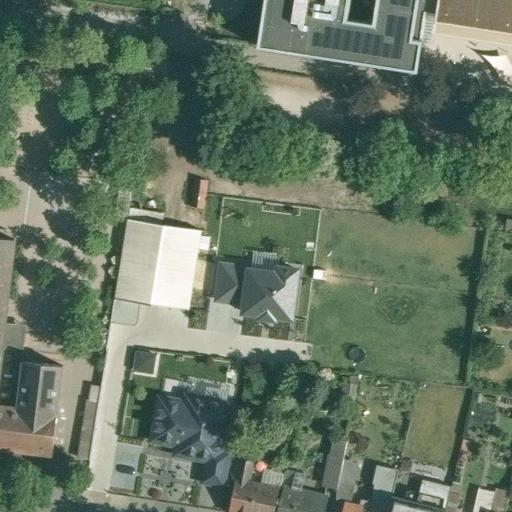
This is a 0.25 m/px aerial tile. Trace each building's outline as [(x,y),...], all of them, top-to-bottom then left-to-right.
[(511,0),(265,0),(258,47),(417,71),(426,14),(442,16),(442,17),(511,28),(511,26),(511,0)] [(397,174),(377,172),(376,184),(395,186),(397,174)] [(209,180),(196,178),(192,206),(205,208),(209,180)] [(202,230),(129,218),(116,297),(148,302),(190,308),(202,230)] [(24,362),(19,355),(2,353),(16,239),(0,236),(0,447),(54,454),(59,411),(64,365),(25,360),(24,362)] [(248,269),(250,269),(250,267),(221,264),(216,299),(244,303),(248,269)] [(250,269),(248,269),(244,303),(243,312),(260,314),(260,317),(274,319),(274,316),(291,318),(297,269),(278,267),(277,273),(250,269)] [(229,403),(188,396),(187,402),(161,398),(154,439),(180,443),(178,450),(181,453),(207,458),(219,460),(221,449),(229,403)] [(95,431),(83,429),(79,456),(91,458),(95,431)] [(219,460),(207,458),(203,482),(227,486),(233,451),(221,449),(219,460)] [(345,457),(331,455),(325,484),(339,487),(345,457)] [(254,460),(241,458),(237,478),(250,480),(254,460)] [(362,499),(361,505),(348,502),(345,511),(387,511),(389,511),(399,471),(379,467),(375,484),(378,484),(373,502),(362,499)] [(250,480),(237,478),(230,511),(275,511),(281,486),(250,480)] [(325,511),(329,497),(285,487),(279,511),(325,511)] [(503,511),(509,491),(497,488),(491,511),(495,511),(503,511)] [(425,489),(419,511),(393,511),(391,511),(446,511),(451,495),(425,489)] [(456,511),(461,494),(452,492),(451,495),(446,511),(456,511)]
